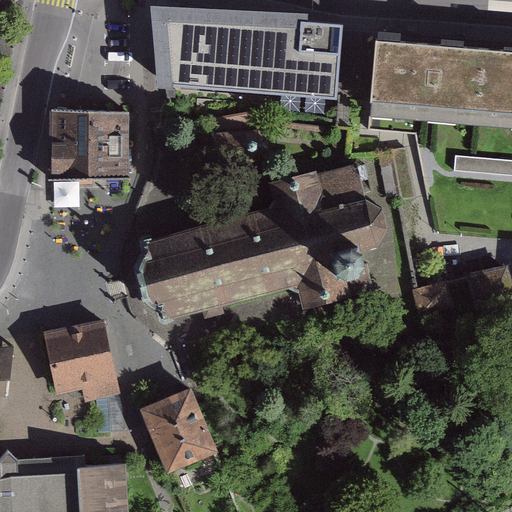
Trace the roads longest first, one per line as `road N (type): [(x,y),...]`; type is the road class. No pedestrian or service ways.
road 1 (tertiary): [(0,236),(56,0)]
road 2 (primary): [(339,0),(511,8)]
